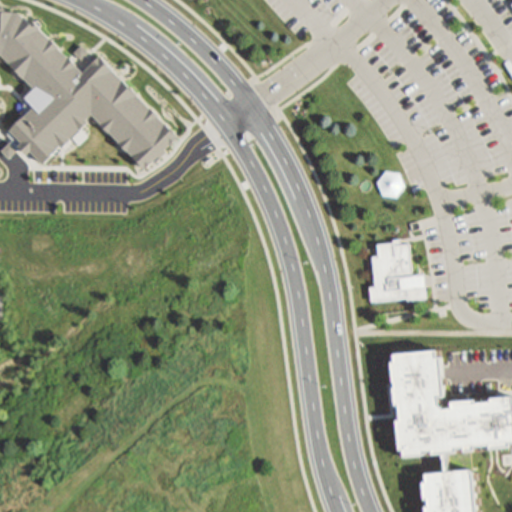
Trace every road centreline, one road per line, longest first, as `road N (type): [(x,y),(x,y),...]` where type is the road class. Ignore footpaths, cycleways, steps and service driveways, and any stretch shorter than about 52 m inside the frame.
road 1 (tertiary): [(85,0),(183,70),(247,153),(286,243),(315,436),(338,511)]
road 2 (tertiary): [(370,511),(348,433),(326,273),(300,187),(254,104),(212,52),(143,0)]
